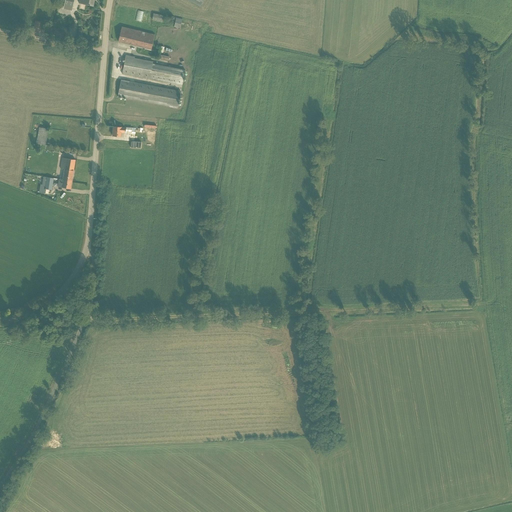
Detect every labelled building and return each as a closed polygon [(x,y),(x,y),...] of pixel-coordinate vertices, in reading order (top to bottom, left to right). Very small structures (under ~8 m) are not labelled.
[(181,17),(175,16),(172,28),(190,31),(192,24),(185,22),(185,24),(180,23),(181,17)] [(119,42),(152,50),(156,36),(123,27),(119,42)] [(122,56),(119,75),(180,84),(182,69),(149,64),(150,60),(122,56)] [(117,98),(176,108),(178,96),(175,95),(175,93),(172,93),(173,90),(170,90),(170,91),(166,91),(166,87),(118,80),(115,94),(118,95),(117,98)] [(40,127),(37,144),(46,145),(49,129),(40,127)] [(125,133),(126,127),(113,127),(113,137),(122,137),(122,133),(125,133)] [(58,187),(70,189),(75,160),(62,158),(60,168),(64,169),(62,179),(59,179),(58,187)] [(53,178),(43,177),(42,184),(40,184),(39,193),(45,194),(46,189),(52,190),(53,178)]
